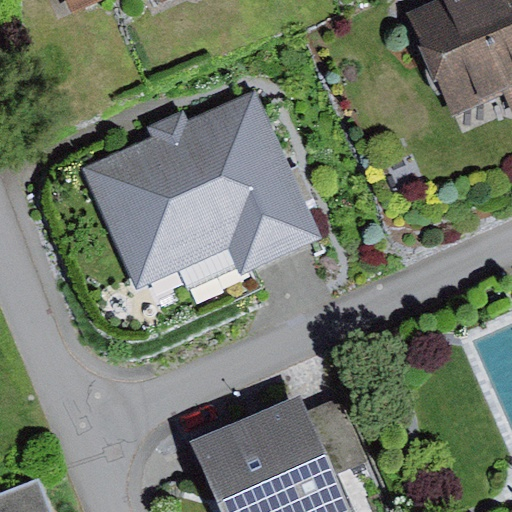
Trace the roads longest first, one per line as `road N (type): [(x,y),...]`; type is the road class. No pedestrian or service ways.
road 1 (residential): [(79,434),(511,248)]
road 2 (residential): [(79,434),(0,240)]
